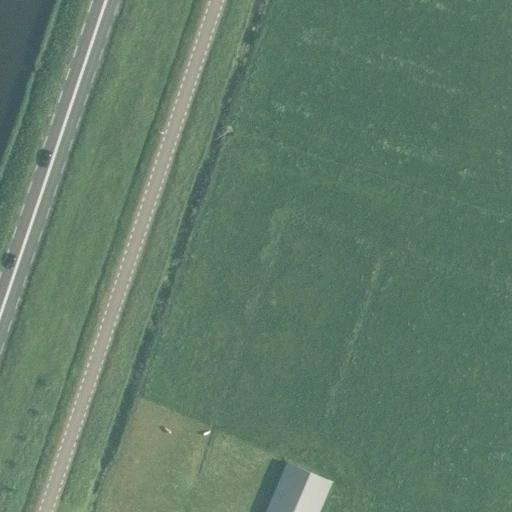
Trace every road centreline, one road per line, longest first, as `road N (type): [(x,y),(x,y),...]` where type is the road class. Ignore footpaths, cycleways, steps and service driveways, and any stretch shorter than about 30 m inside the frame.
road 1 (unclassified): [(42,511),(215,0)]
road 2 (primary): [(0,308),(104,0)]
